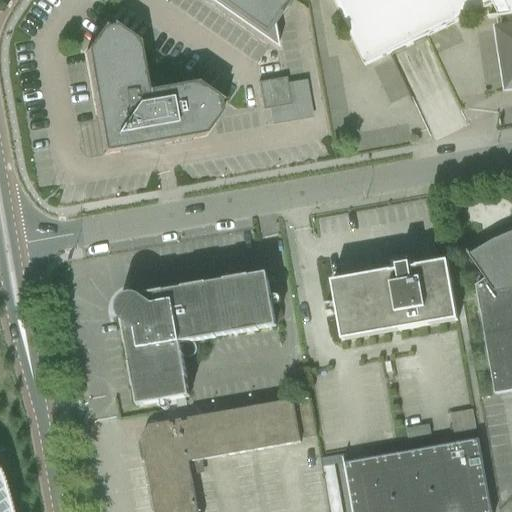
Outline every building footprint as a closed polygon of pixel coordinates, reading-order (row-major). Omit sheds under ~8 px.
[(201,0),(226,17),(276,52),(270,20),(272,17),(274,15),(276,17),(278,18),(279,17),(291,0),(201,0)] [(511,0),(332,0),(340,17),(355,50),(364,68),(431,36),(471,17),(493,7),(498,17),(498,18),(488,19),(488,21),(511,17),(511,29),(498,32),(507,91),(511,90),(511,0)] [(96,119),(103,155),(204,137),(223,111),(219,112),(218,104),(221,104),(195,85),(146,94),(137,45),(111,26),(111,30),(104,31),(103,28),(85,54),(96,119)] [(258,84),(261,105),(263,105),(262,104),(269,103),(270,109),(269,109),(269,111),(270,110),(273,125),(310,119),(304,84),(287,87),(286,86),(285,86),(285,87),(279,88),(278,82),(279,82),(279,81),(258,84)] [(511,393),(511,234),(493,243),(470,257),(467,253),(465,254),(485,282),(475,288),(494,397),(511,393)] [(331,285),(336,315),(342,343),(457,322),(447,264),(410,270),(409,266),(396,269),(396,273),(331,285)] [(473,279),(474,279),(479,276),(479,275),(475,270),(470,274),(473,279)] [(139,298),(136,299),(135,299),(133,298),(132,298),(131,298),(130,299),(129,299),(127,299),(126,300),(125,300),(124,301),(123,302),(122,302),(122,303),(121,304),(120,305),(120,306),(119,307),(119,309),(119,310),(118,311),(118,312),(118,313),(119,315),(119,316),(119,317),(120,318),(120,319),(121,320),(121,323),(132,390),(133,390),(136,408),(156,405),(160,404),(164,403),(189,399),(186,381),(187,381),(182,356),(181,356),(180,345),(190,344),(191,344),(238,336),(258,332),(276,329),(271,303),(271,299),(266,276),(249,279),(248,278),(139,298)] [(293,372),(295,382),(305,380),(303,370),(293,372)] [(300,441),(316,438),(309,402),(305,403),(304,395),(292,398),(293,402),(169,424),(149,428),(141,439),(153,511),(197,511),(191,475),(202,473),(200,462),(281,448),(300,444),(300,441)] [(384,458),(344,465),(347,485),(351,511),(490,511),(482,461),(478,441),(431,450),(384,458)]
